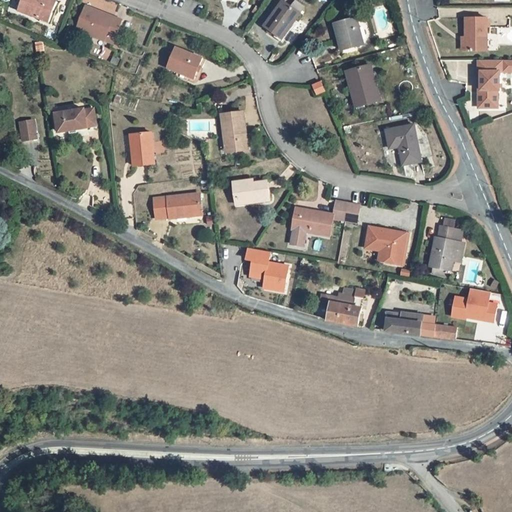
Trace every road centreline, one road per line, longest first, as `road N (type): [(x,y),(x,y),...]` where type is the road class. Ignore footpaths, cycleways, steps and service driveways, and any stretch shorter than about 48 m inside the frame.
road 1 (residential): [(511,354),(361,337),(232,297),(0,175)]
road 2 (residential): [(485,199),(348,181),(308,166),(283,142),(254,62),(205,27),(135,0)]
road 3 (unclassified): [(0,472),(39,449),(70,446),(251,457),(413,451)]
road 4 (unclassified): [(485,199),(431,77),(408,0)]
